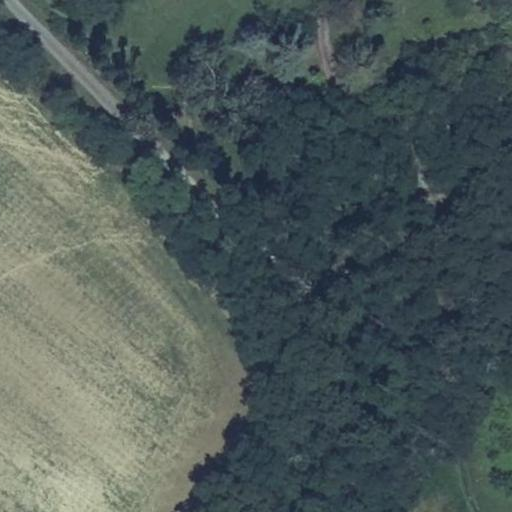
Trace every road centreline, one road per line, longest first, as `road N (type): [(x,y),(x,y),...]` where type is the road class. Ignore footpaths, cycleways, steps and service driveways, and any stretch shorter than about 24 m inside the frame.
road 1 (unclassified): [(15,0),(192,175),(291,256),(330,265),(371,254),(511,146)]
road 2 (track): [(511,314),(469,381),(452,448),(473,511)]
